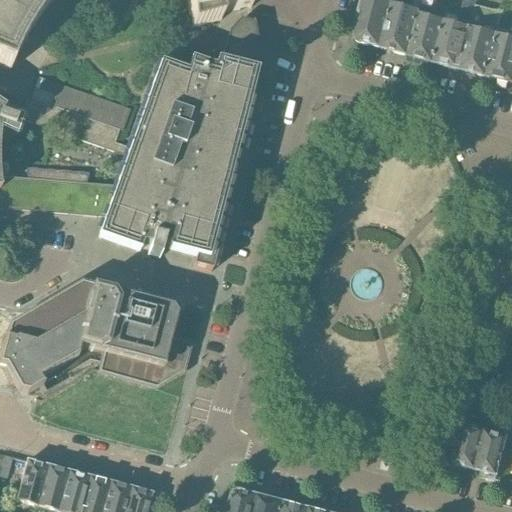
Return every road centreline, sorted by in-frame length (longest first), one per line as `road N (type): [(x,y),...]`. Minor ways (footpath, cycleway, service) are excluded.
road 1 (residential): [(211,446),(310,75)]
road 2 (residential): [(428,501),(511,190)]
road 3 (residential): [(428,501),(211,446)]
road 4 (residential): [(511,128),(310,75)]
road 5 (residential): [(194,488),(0,437)]
